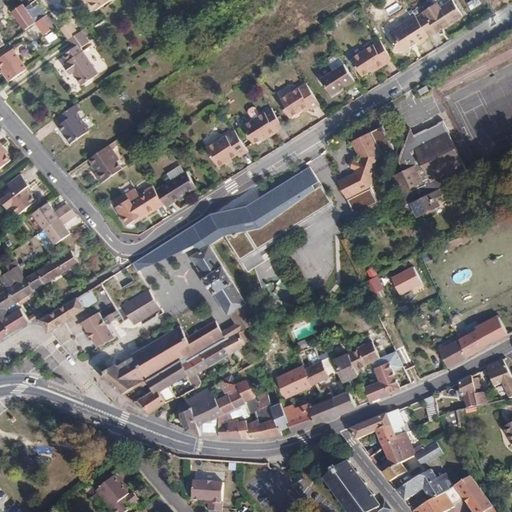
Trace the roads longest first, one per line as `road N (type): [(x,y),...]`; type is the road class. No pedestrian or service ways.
road 1 (residential): [(0,110),(113,241),(130,250),(511,15)]
road 2 (tertiary): [(336,427),(276,449),(220,449),(178,441),(34,385),(0,386)]
road 3 (tertiary): [(511,344),(336,427)]
